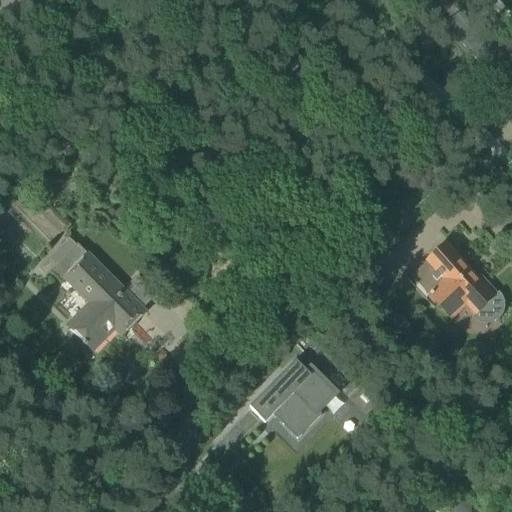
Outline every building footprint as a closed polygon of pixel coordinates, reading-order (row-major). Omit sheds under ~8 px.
[(25,213),(29,218),(53,241),(66,228),(38,200),(25,213)] [(69,239),(39,267),(47,275),(50,272),(61,283),(63,280),(88,305),(66,326),(92,352),(115,329),(114,327),(121,320),(129,329),(145,313),(142,310),(123,291),(88,253),(87,254),(77,245),(76,246),(69,239)] [(494,298),(466,267),(445,245),(425,264),(436,275),(432,279),(439,286),(427,296),(450,321),(466,307),(475,316),(475,317),(476,317),(476,318),(477,318),(478,319),(479,319),(480,320),(481,320),(482,320),(483,321),(484,321),(485,321),(486,321),(487,321),(488,321),(489,320),(490,320),(491,320),(492,320),(493,319),(494,318),(496,320),(498,319),(501,315),(503,312),(504,308),(504,304),(503,300),(501,296),(499,293),(494,298)] [(398,324),(427,296),(416,284),(413,287),(404,278),(378,302),(398,324)] [(296,361),(250,409),(265,424),(273,415),(296,439),(297,440),(321,415),(317,411),(333,394),(311,371),(308,374),(296,361)] [(346,411),(358,424),(370,413),(357,400),(346,411)]
